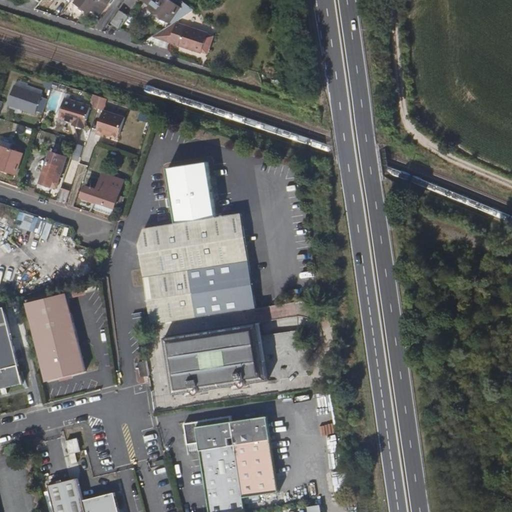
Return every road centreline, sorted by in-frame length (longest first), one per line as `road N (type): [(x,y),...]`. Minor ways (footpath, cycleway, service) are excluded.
road 1 (unknown): [(287,253),(233,160),(193,147),(157,161),(148,174),(134,209),(123,293),(129,402),(153,511)]
road 2 (trunk): [(325,0),(395,511)]
road 3 (trunk): [(417,511),(347,0)]
road 4 (track): [(391,0),(408,124),(433,148),(511,185)]
road 5 (residential): [(0,1),(160,53)]
road 6 (residential): [(0,432),(122,400)]
